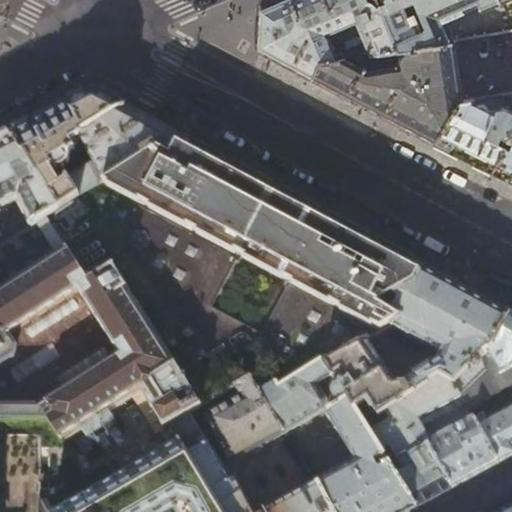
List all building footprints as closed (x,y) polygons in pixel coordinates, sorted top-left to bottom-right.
[(397,51),(400,50),(378,0),(279,0),(260,8),(259,46),(291,63),(314,74),(323,63),(380,54),(397,51)] [(501,0),(378,0),(400,50),(453,41),(456,41),(446,19),(480,4),(484,10),(502,2),(501,0)] [(463,102),(453,41),(400,50),(397,51),(399,65),(382,68),(380,54),(323,63),(314,74),(373,105),(437,137),(460,102),(463,102)] [(52,115),(12,135),(59,211),(78,198),(66,178),(79,139),(125,110),(113,104),(104,99),(94,93),(86,97),(52,115)] [(511,132),(511,93),(489,97),(491,106),(489,107),(488,108),(487,108),(484,105),(483,105),(481,99),(463,102),(460,102),(437,137),(464,151),(495,167),(511,132)] [(176,137),(149,123),(125,110),(79,139),(66,178),(78,198),(176,137)] [(511,132),(495,167),(511,175),(511,132)] [(46,220),(59,211),(12,135),(0,141),(0,208),(16,200),(31,229),(46,220)] [(214,157),(176,137),(78,198),(59,211),(46,220),(88,285),(118,266),(205,405),(220,397),(249,380),(267,370),(279,390),(322,362),(324,365),(367,341),(392,328),(402,322),(379,307),(415,287),(424,269),(379,245),(292,199),(214,157)] [(46,220),(31,229),(19,236),(0,247),(0,421),(47,422),(60,443),(141,392),(162,428),(161,428),(163,431),(170,427),(169,425),(189,414),(205,405),(118,266),(88,285),(46,220)] [(0,247),(19,236),(16,232),(10,235),(10,234),(0,240),(0,247)] [(379,307),(402,322),(392,328),(428,347),(430,347),(441,353),(437,361),(429,366),(428,366),(412,376),(413,377),(405,382),(402,378),(395,379),(395,384),(367,341),(324,365),(332,377),(338,388),(354,411),(368,402),(378,418),(438,378),(454,385),(493,349),(509,314),(467,292),(424,269),(415,287),(379,307)] [(438,378),(378,418),(364,427),(385,460),(390,468),(415,508),(433,498),(511,455),(511,315),(509,314),(493,349),(454,385),(438,378)] [(316,386),(332,377),(324,365),(322,362),(279,390),(267,370),(249,380),(284,434),(326,409),(326,402),(316,386)] [(284,434),(249,380),(220,397),(226,406),(206,418),(230,463),(284,434)] [(364,427),(354,411),(338,388),(333,391),(331,393),(330,396),(330,397),(337,408),(326,415),(357,463),(317,485),(331,511),(407,511),(415,508),(390,468),(381,474),(376,465),(385,460),(364,427)] [(231,482),(189,414),(169,425),(170,427),(181,444),(222,511),(331,511),(317,485),(266,511),(252,511),(236,481),(231,482)] [(0,511),(46,511),(39,498),(37,498),(36,434),(0,433),(0,511)] [(106,460),(107,461),(119,482),(160,457),(159,456),(152,443),(150,444),(143,441),(143,440),(106,460)] [(160,457),(119,482),(107,461),(39,498),(46,511),(222,511),(181,444),(159,456),(160,457)]
